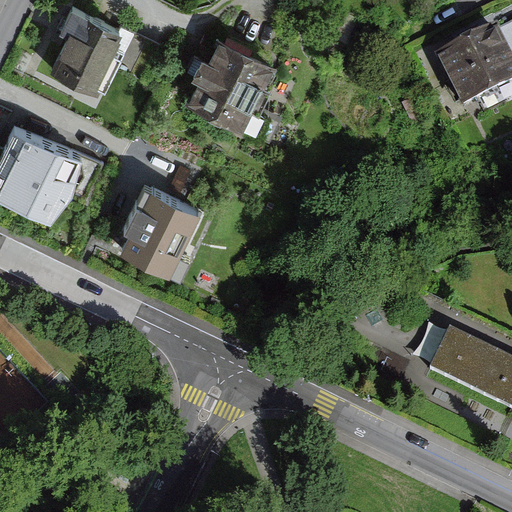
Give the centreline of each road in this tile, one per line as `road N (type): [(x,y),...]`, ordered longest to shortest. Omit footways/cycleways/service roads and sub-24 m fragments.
road 1 (residential): [(230,360),(511,495)]
road 2 (residential): [(0,250),(230,360)]
road 3 (residential): [(230,360),(156,511)]
